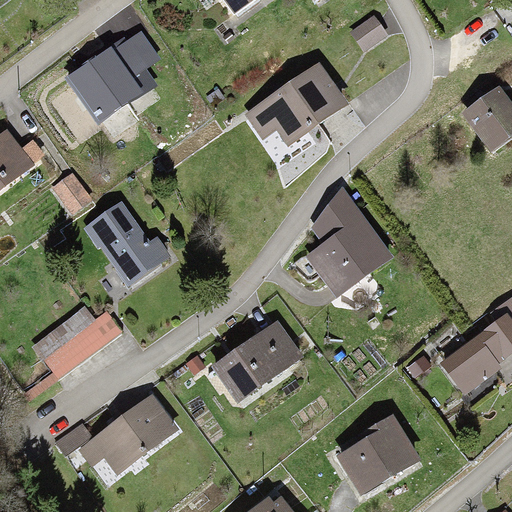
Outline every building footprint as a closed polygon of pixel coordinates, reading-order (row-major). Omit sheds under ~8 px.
[(223,0),(238,21),(268,0),(223,0)] [(125,41),(61,81),(89,124),(152,84),(125,41)] [(315,65),(248,118),(262,134),(271,127),(283,143),(341,97),(315,65)] [(511,107),(498,88),(465,112),(494,150),(511,136),(511,107)] [(4,131),(0,134),(0,187),(30,163),(4,131)] [(358,216),(307,256),(339,297),(391,258),(358,216)] [(131,219),(94,245),(126,290),(163,264),(131,219)] [(25,329),(37,343),(56,326),(44,312),(25,329)] [(44,363),(59,381),(118,333),(104,315),(44,363)] [(511,331),(500,316),(438,361),(462,394),(511,357),(511,331)] [(273,323),(213,366),(239,402),(299,359),(273,323)] [(105,453),(120,471),(176,425),(151,394),(92,441),(82,428),(59,447),(66,456),(77,447),(91,464),(105,453)] [(392,423),(339,450),(360,490),(413,463),(392,423)] [(282,511),(271,498),(253,511),(282,511)]
